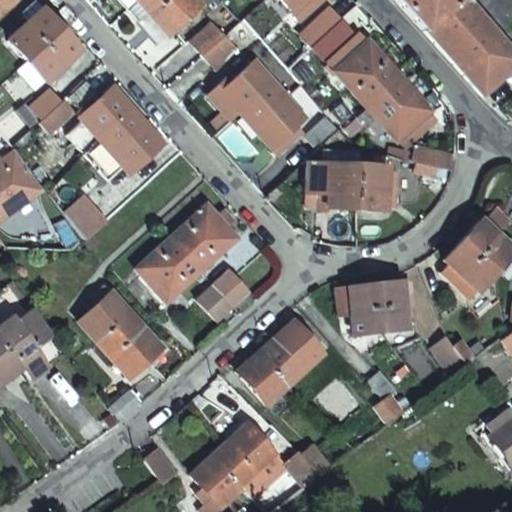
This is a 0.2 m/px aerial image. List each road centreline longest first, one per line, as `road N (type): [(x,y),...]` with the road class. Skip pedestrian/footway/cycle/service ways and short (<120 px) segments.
road 1 (residential): [(310,266),(126,437),(28,511)]
road 2 (residential): [(66,0),(310,266)]
road 3 (residential): [(310,266),(402,254),(445,220),(482,126)]
road 4 (residential): [(482,126),(378,0)]
